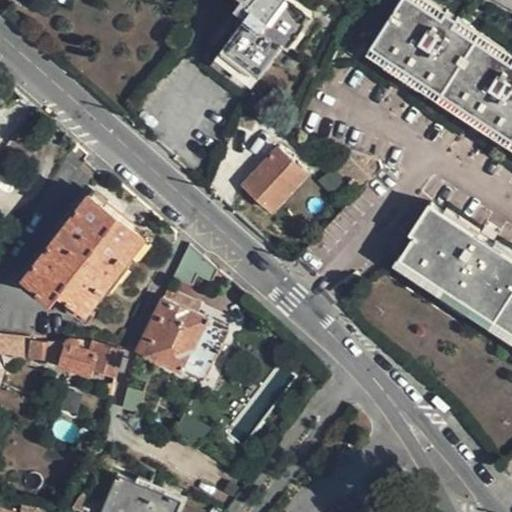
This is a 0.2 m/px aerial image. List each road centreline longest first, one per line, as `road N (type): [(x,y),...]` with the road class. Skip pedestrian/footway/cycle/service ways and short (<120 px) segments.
road 1 (tertiary): [(401,411),(296,299),(0,37)]
road 2 (unknown): [(110,132),(1,285),(7,306),(26,318),(116,328)]
road 3 (residential): [(401,411),(304,511)]
road 4 (tertiary): [(490,511),(401,411)]
